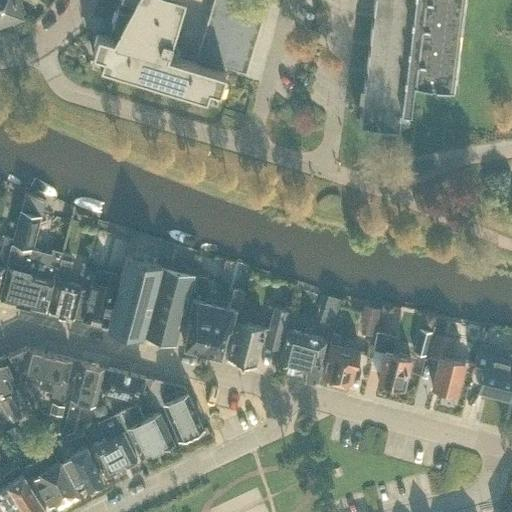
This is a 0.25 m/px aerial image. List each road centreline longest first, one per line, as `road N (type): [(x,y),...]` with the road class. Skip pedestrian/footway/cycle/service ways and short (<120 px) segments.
road 1 (unclassified): [(286,390),(19,326),(0,333)]
road 2 (residential): [(252,147),(65,89),(35,39)]
road 3 (residential): [(286,390),(267,432),(110,511)]
road 4 (unclassified): [(494,444),(286,390)]
road 5 (residential): [(325,172),(350,0)]
road 6 (residential): [(289,0),(252,147)]
